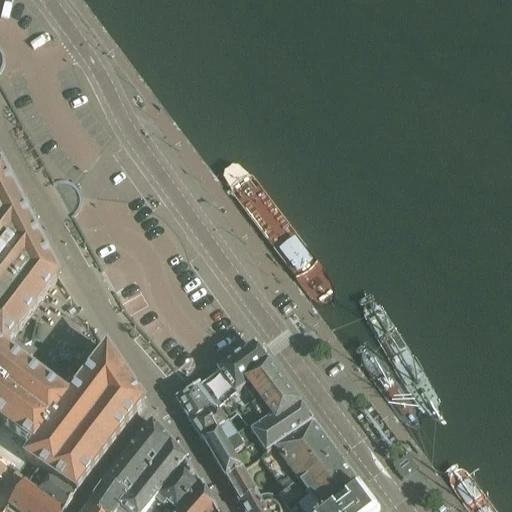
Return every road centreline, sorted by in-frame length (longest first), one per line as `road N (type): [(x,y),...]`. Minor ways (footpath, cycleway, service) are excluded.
road 1 (tertiary): [(406,511),(161,181),(47,0)]
road 2 (residential): [(0,125),(156,395)]
